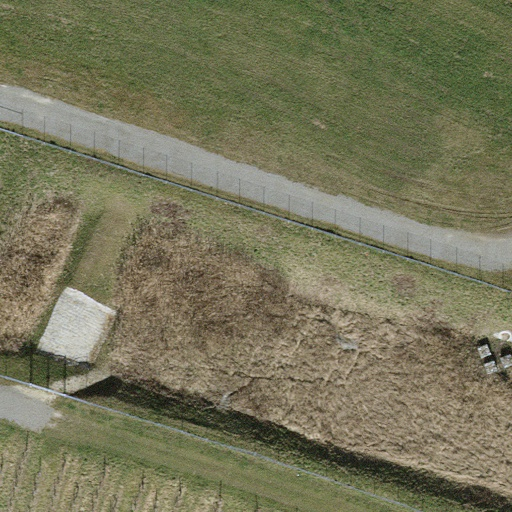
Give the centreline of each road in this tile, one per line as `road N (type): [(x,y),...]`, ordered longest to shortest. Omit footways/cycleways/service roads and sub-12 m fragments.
road 1 (track): [(511,260),(481,263),(0,106)]
road 2 (track): [(0,401),(312,511)]
